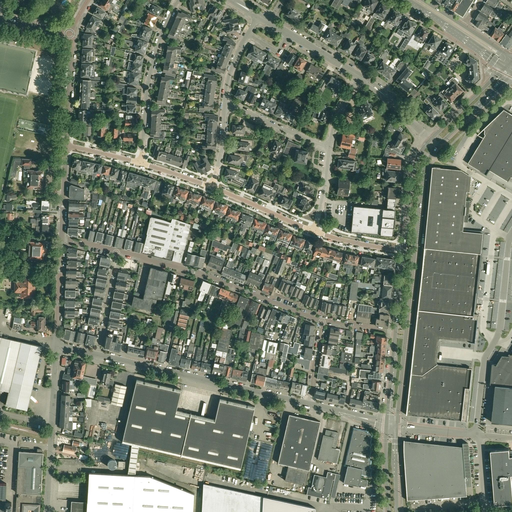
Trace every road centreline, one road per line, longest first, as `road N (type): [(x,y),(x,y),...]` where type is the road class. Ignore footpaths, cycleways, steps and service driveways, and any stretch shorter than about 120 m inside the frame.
road 1 (primary): [(397,426),(423,176),(437,147)]
road 2 (residential): [(322,320),(116,251)]
road 3 (unclassified): [(307,404),(97,353)]
road 4 (unclassified): [(47,511),(55,344)]
road 5 (residential): [(139,161),(155,51),(178,0)]
road 6 (primary): [(404,0),(504,68)]
